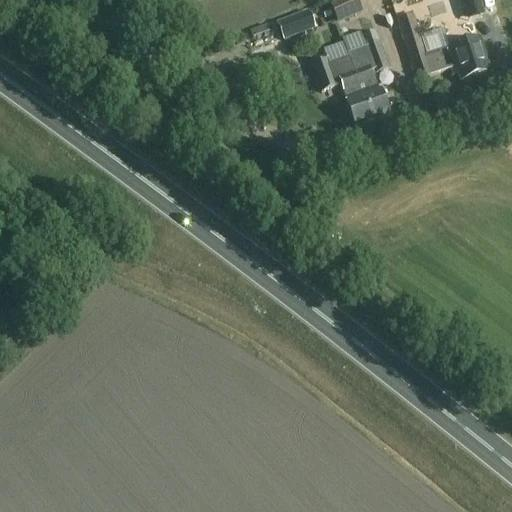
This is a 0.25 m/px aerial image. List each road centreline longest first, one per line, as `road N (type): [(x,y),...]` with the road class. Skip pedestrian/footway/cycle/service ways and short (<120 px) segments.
road 1 (trunk): [(511,469),(225,240),(0,75)]
road 2 (unclassified): [(511,110),(376,152),(285,140),(81,0)]
